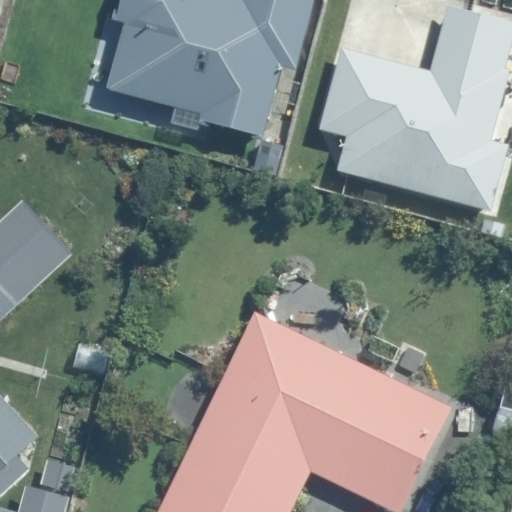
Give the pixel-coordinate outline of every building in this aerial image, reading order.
[(128,22),(110,88),(203,113),(201,121),(262,137),(282,62),(295,66),(312,0),(121,0),(117,19),(128,22)] [(349,138),(341,168),(481,206),(479,214),(502,220),(511,181),(511,13),(479,5),(476,18),(448,11),(431,72),(343,48),(321,130),(349,138)] [(0,500),(33,468),(19,454),(34,439),(0,403),(0,306),(16,291),(0,274),(0,500)] [(293,511),(313,472),(349,489),(368,500),(392,511),(394,511),(445,406),(253,313),(157,511),(293,511)] [(8,511),(0,510),(0,511),(66,511),(70,498),(26,487),(20,511),(8,511)]
